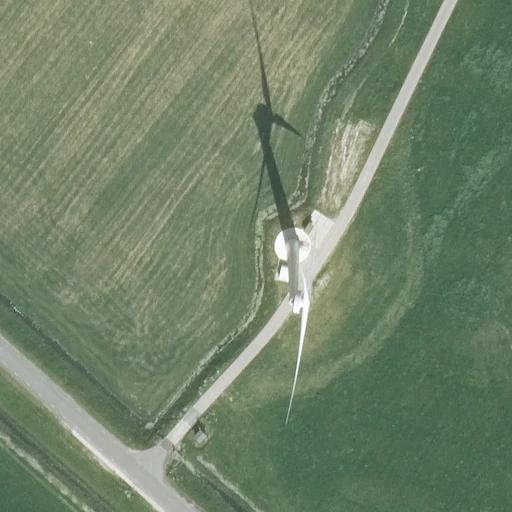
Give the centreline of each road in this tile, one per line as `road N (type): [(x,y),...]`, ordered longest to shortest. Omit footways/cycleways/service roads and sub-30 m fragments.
road 1 (unclassified): [(140,476),(277,323),(331,244),(451,0)]
road 2 (tertiary): [(140,476),(0,352)]
